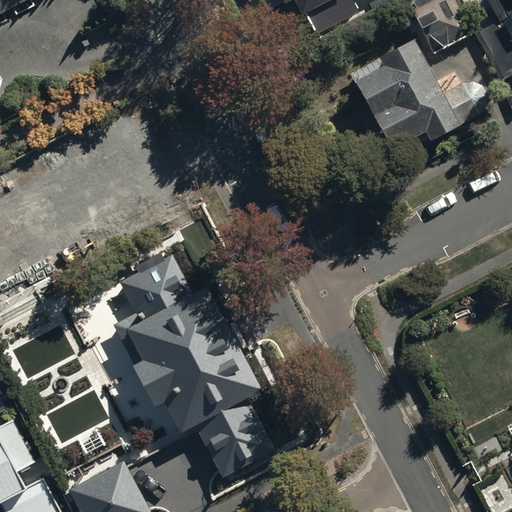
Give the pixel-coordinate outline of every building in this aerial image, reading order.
[(0,0),(0,16),(32,1),(31,0),(0,0)] [(250,0),(246,2),(256,20),(283,6),(301,41),(357,13),(350,0),(250,0)] [(411,20),(429,56),(464,38),(488,86),(511,73),(511,0),(484,0),(495,23),(470,33),(432,23),(427,12),(411,20)] [(379,67),(350,82),(385,151),(420,133),(425,143),(484,113),(467,79),(437,95),(410,41),(375,59),(379,67)] [(111,159),(32,201),(63,259),(142,217),(111,159)] [(36,213),(13,225),(9,216),(19,211),(1,176),(0,176),(0,297),(40,277),(30,257),(52,245),(36,213)] [(172,253),(119,281),(136,314),(116,325),(137,364),(134,365),(156,407),(165,403),(182,434),(195,427),(223,478),(278,449),(250,397),(265,389),(209,285),(194,293),(172,253)] [(0,505),(3,511),(61,511),(43,478),(25,488),(15,471),(35,460),(13,421),(0,427),(0,409),(9,405),(0,388),(0,505)] [(150,511),(124,461),(70,490),(81,511),(150,511)]
